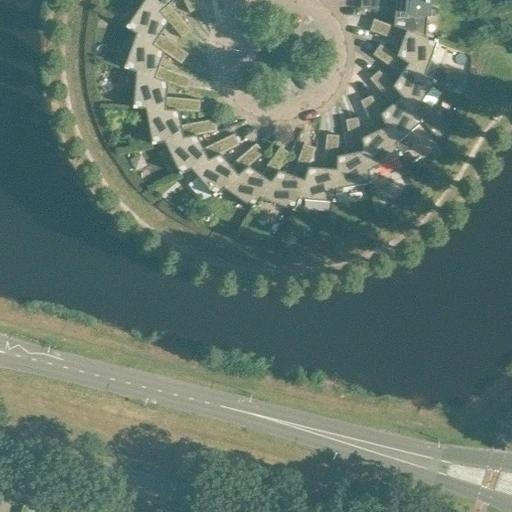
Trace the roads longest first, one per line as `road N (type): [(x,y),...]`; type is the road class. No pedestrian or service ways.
road 1 (unclassified): [(177,396),(511,508)]
road 2 (unclassified): [(511,461),(177,396)]
road 3 (residential): [(244,6),(221,45),(225,76),(244,100),(289,111),(318,97),(338,54),(329,23),(301,0)]
road 4 (unclassified): [(3,352),(177,396)]
